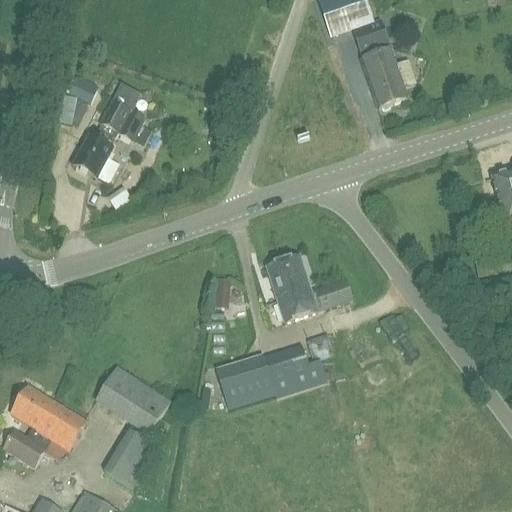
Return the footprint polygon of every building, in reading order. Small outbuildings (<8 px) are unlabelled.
[(363,0),(316,0),(330,41),(352,34),(373,26),(373,25),(363,0)] [(408,102),(390,52),(380,23),(373,25),(373,26),(352,34),(361,60),(364,59),(365,61),(361,63),(378,113),(408,102)] [(97,91),(76,81),(75,82),(72,81),(66,94),(69,96),(69,97),(90,106),(97,91)] [(319,89),(303,94),(318,138),(350,128),(341,97),(323,103),(319,89)] [(94,142),(89,139),(73,168),(96,181),(112,152),(111,151),(118,138),(133,146),(145,122),(134,116),(141,104),(118,92),(99,127),(102,129),(95,142),(94,142)] [(286,149),(318,138),(303,94),(288,99),(293,113),(276,118),(286,149)] [(212,129),(227,135),(235,114),(220,108),(212,129)] [(511,174),(492,180),(505,226),(511,224),(511,174)] [(478,280),(497,276),(493,252),(473,255),(478,280)] [(346,282),(310,293),(299,259),(266,269),(284,326),(317,315),(353,304),(346,282)] [(406,312),(395,318),(417,361),(428,355),(406,312)] [(307,344),(313,363),(333,357),(327,338),(307,344)] [(328,385),(321,362),(308,366),(302,346),(216,373),(230,416),(328,385)] [(99,397),(155,431),(178,393),(122,359),(99,397)] [(45,452),(51,443),(69,454),(87,425),(55,405),(54,406),(28,389),(10,418),(31,431),(26,440),(15,433),(2,453),(34,473),(47,453),(45,452)] [(131,430),(118,476),(144,484),(158,438),(131,430)]
